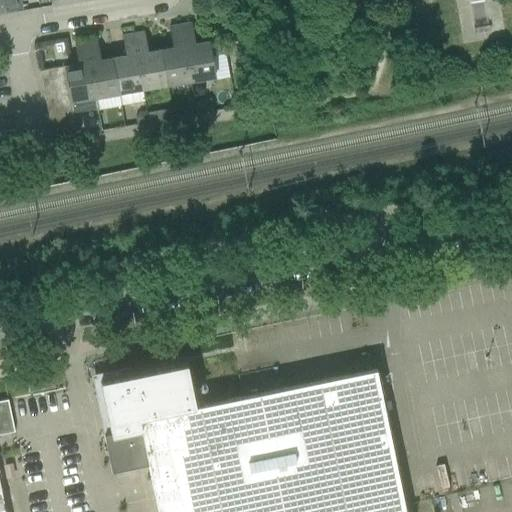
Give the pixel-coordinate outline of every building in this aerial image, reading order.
[(19,0),(0,0),(0,9),(20,6),(19,0)] [(179,26),(189,81),(213,77),(207,41),(194,43),(190,24),(179,26)] [(159,50),(166,86),(189,81),(179,26),(169,27),(172,47),(159,50)] [(132,34),(142,90),(166,86),(159,50),(147,52),(143,32),(132,34)] [(112,58),(118,94),(142,90),(132,34),(121,36),(125,56),(112,58)] [(85,42),(95,98),(118,94),(112,58),(100,60),(96,40),(85,42)] [(77,64),(64,66),(66,78),(68,90),(71,102),(72,113),(97,109),(95,98),(85,42),(74,44),(77,64)] [(64,66),(39,70),(39,71),(41,82),(66,78),(64,66)] [(66,78),(41,82),(43,94),(68,90),(66,78)] [(68,90),(43,94),(45,106),(71,102),(68,90)] [(71,102),(45,106),(47,118),(73,114),(72,113),(71,102)] [(138,112),(134,117),(135,124),(146,122),(145,111),(138,112)] [(73,114),(47,118),(50,130),(75,126),(73,114)] [(75,126),(50,130),(52,142),(77,138),(76,135),(75,126)] [(147,464),(137,417),(194,406),(192,392),(191,387),(186,362),(99,380),(110,433),(103,434),(111,471),(147,464)] [(194,406),(137,417),(147,464),(156,511),(404,511),(375,368),(202,404),(198,405),(194,406)] [(0,434),(14,431),(7,399),(0,400),(0,511),(3,511),(0,494),(0,434)]
